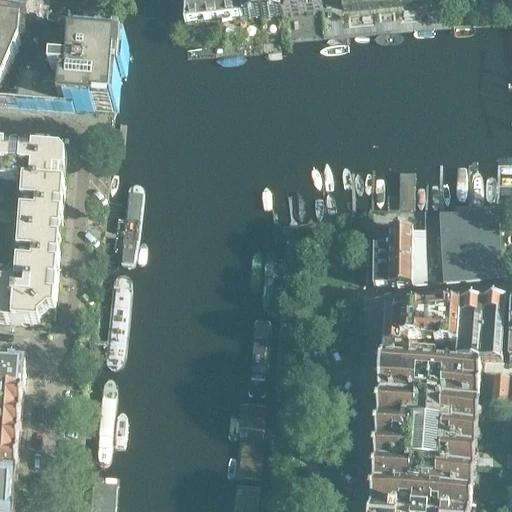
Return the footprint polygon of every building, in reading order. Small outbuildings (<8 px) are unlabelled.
[(44,31),(50,0),(0,0),(0,24),(30,29),(44,31)] [(188,0),(185,27),(282,18),(281,0),(188,0)] [(449,28),(445,0),(281,0),(282,18),(289,18),(288,42),(449,28)] [(0,104),(3,105),(28,46),(30,29),(0,24),(0,104)] [(114,112),(117,62),(130,63),(131,47),(69,42),(70,33),(44,31),(30,29),(28,46),(3,105),(0,104),(0,107),(76,113),(76,111),(97,113),(97,108),(112,110),(112,112),(114,112)] [(66,189),(68,162),(62,155),(22,152),(21,151),(19,150),(17,150),(15,150),(14,152),(0,150),(0,178),(2,179),(2,184),(20,186),(66,189)] [(140,265),(141,264),(147,191),(147,190),(146,188),(146,187),(145,186),(144,185),(142,184),(141,183),(139,183),(138,183),(136,183),(135,183),(133,184),(132,185),(131,186),(130,187),(129,188),(129,190),(123,262),(123,264),(123,265),(124,267),(125,268),(126,269),(128,270),(129,270),(131,271),(133,271),(134,270),(136,270),(137,269),(139,268),(140,267),(140,265)] [(62,239),(64,211),(66,189),(20,186),(18,206),(23,206),(23,207),(22,207),(21,208),(21,209),(21,210),(21,212),(21,213),(22,214),(22,215),(0,213),(0,223),(8,224),(8,223),(17,223),(16,236),(62,239)] [(502,282),(499,217),(439,217),(443,287),(502,282)] [(427,289),(425,229),(414,229),(414,234),(391,234),(390,291),(413,290),(427,289)] [(58,290),(61,253),(62,239),(16,236),(14,256),(19,257),(18,258),(17,259),(17,260),(17,262),(17,263),(17,264),(18,265),(18,266),(14,266),(13,273),(9,277),(18,287),(58,290)] [(263,304),(264,308),(264,310),(266,313),(267,313),(268,314),(270,313),(271,312),(272,311),(273,309),(274,305),(275,300),(280,251),(268,250),(263,299),(263,304)] [(0,325),(15,327),(18,287),(9,277),(5,280),(0,279),(0,325)] [(126,367),(127,366),(134,287),(134,285),(133,284),(133,282),(131,281),(130,280),(129,279),(127,279),(126,278),(124,278),(123,279),(121,279),(120,280),(118,281),(117,282),(117,283),(116,285),(108,364),(108,366),(109,367),(109,369),(110,370),(111,371),(112,372),(114,373),(115,374),(117,374),(118,374),(120,374),(121,373),(123,372),(124,371),(125,370),(126,369),(126,367)] [(55,323),(58,290),(18,287),(15,327),(48,329),(55,323)] [(504,367),(507,305),(463,309),(459,364),(504,367)] [(459,364),(463,309),(403,313),(402,348),(411,349),(437,351),(448,352),(447,366),(459,367),(459,364)] [(402,348),(403,313),(387,315),(385,348),(402,348)] [(272,323),(255,321),(250,385),(251,392),(251,397),(252,399),(255,403),(257,404),(259,404),(261,403),(264,400),(265,398),(267,393),(268,386),(272,323)] [(410,363),(411,349),(402,348),(385,348),(384,362),(410,363)] [(375,486),(473,494),(482,369),(459,367),(447,366),(448,352),(437,351),(436,365),(410,363),(384,362),(375,486)] [(24,395),(26,367),(5,365),(3,393),(24,395)] [(104,390),(99,462),(99,463),(99,465),(100,466),(100,468),(101,469),(103,470),(104,470),(106,471),(107,471),(109,471),(110,470),(111,469),(113,468),(114,467),(114,466),(115,464),(120,391),(119,387),(117,384),(116,382),(115,381),(112,381),(110,382),(109,382),(106,384),(104,387),(104,390)] [(509,407),(510,383),(495,382),(494,387),(493,406),(509,407)] [(493,406),(494,387),(490,387),(490,394),(485,394),(483,405),(493,406)] [(0,476),(18,478),(24,395),(3,393),(0,392),(0,476)] [(235,481),(261,483),(267,407),(241,405),(235,481)] [(0,511),(15,511),(17,491),(18,478),(0,476),(0,511)] [(87,511),(118,511),(119,477),(89,476),(87,511)] [(234,511),(257,511),(260,488),(237,486),(234,511)] [(372,511),(471,511),(473,494),(375,486),(372,511)]
